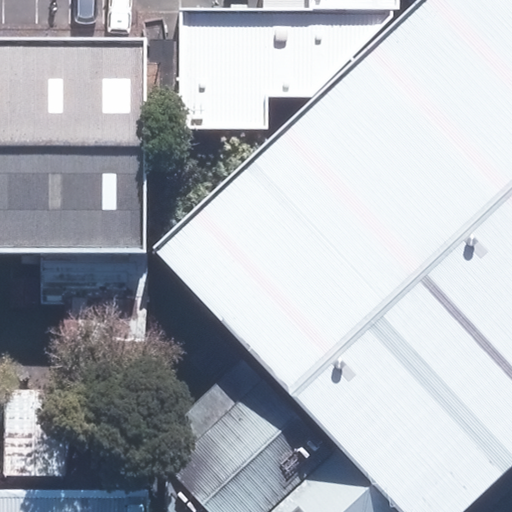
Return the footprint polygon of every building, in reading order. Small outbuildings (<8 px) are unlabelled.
[(338,463),(383,511),(466,511),(511,470),(511,0),(417,0),(143,253),(338,463)] [(308,0),(308,22),(383,26),(409,0),(308,0)] [(0,266),(140,266),(138,50),(0,50),(0,266)] [(140,511),(138,391),(0,389),(0,511),(140,511)] [(383,511),(338,463),(284,511),(383,511)]
